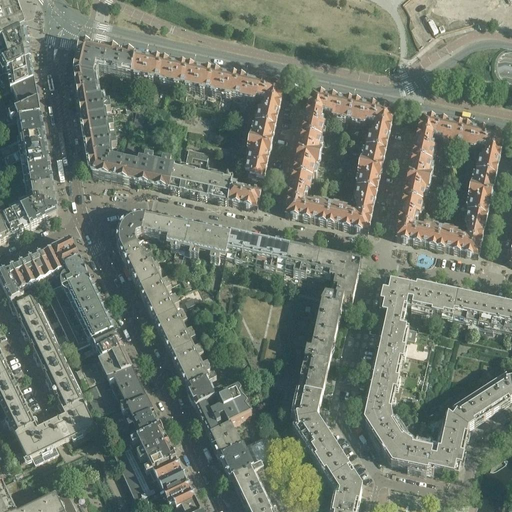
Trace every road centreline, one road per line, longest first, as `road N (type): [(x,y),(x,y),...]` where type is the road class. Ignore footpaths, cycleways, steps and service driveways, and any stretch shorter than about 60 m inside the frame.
road 1 (tertiary): [(75,31),(511,126)]
road 2 (tertiary): [(511,48),(472,49),(393,91),(84,22)]
road 3 (residential): [(458,494),(377,482),(343,420),(378,252)]
road 4 (tertiary): [(225,511),(86,223)]
road 5 (trunk): [(228,0),(317,35),(511,85)]
road 6 (trunk): [(511,62),(268,0)]
road 7 (residential): [(269,228),(156,205),(86,223)]
road 8 (tertiary): [(86,223),(56,68)]
road 9 (residential): [(378,252),(406,127)]
